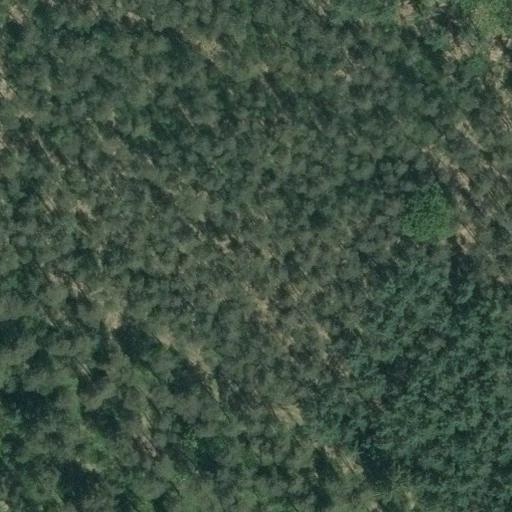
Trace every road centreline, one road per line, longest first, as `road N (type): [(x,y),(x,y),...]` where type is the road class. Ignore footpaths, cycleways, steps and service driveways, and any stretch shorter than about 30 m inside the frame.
road 1 (track): [(0,249),(475,511)]
road 2 (track): [(313,422),(511,51)]
